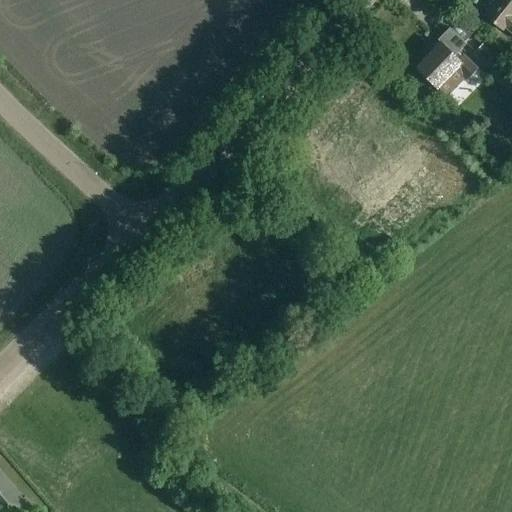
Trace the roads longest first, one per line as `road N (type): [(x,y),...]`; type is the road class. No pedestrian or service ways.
road 1 (tertiary): [(140,233),(354,0)]
road 2 (tertiary): [(0,372),(140,233)]
road 3 (tertiary): [(140,233),(0,98)]
